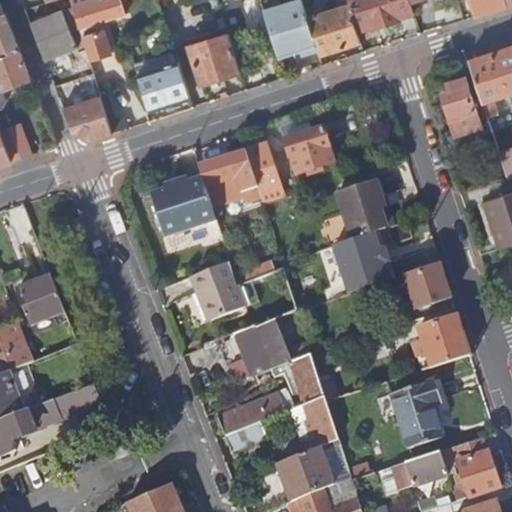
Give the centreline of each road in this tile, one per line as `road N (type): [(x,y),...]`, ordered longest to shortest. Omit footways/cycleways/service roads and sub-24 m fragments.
road 1 (residential): [(221,511),(79,168)]
road 2 (residential): [(79,168),(397,63)]
road 3 (residential): [(397,63),(485,336)]
road 4 (residential): [(511,27),(397,63)]
